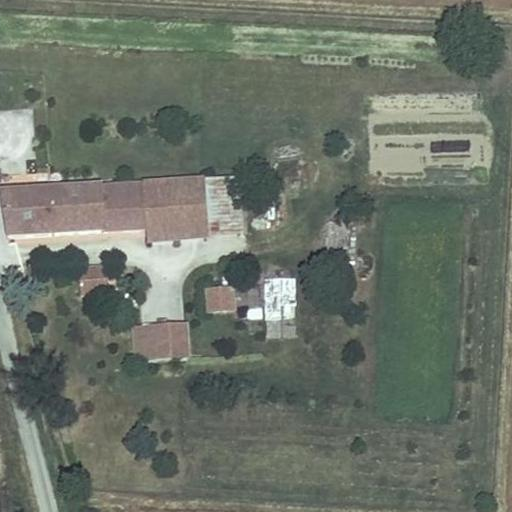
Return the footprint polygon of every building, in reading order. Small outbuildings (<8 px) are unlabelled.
[(235,181),(175,187),(177,241),(241,233),(235,181)] [(177,241),(175,187),(144,188),(147,230),(147,242),(177,241)] [(147,230),(144,188),(101,190),(100,202),(24,208),(23,202),(2,204),(5,241),(147,230)] [(349,253),(348,226),(326,226),(327,253),(349,253)] [(99,269),(77,272),(79,286),(101,283),(99,269)] [(298,279),(297,293),(324,294),(324,279),(298,279)] [(207,295),(206,316),(218,316),(218,296),(207,295)] [(296,340),(296,296),(263,296),(263,340),(296,340)] [(171,328),(154,329),(154,366),(171,365),(171,342),(171,328)] [(154,366),(154,329),(136,330),(135,366),(154,366)] [(183,342),(171,342),(171,365),(184,364),(183,342)]
